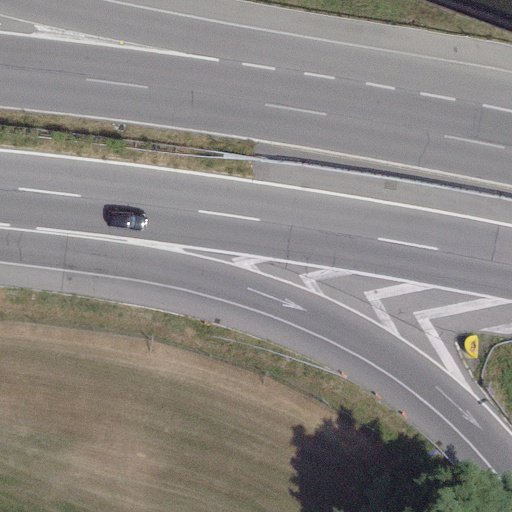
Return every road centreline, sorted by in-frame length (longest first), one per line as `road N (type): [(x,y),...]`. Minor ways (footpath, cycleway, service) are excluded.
road 1 (motorway): [(39,192),(351,339),(444,410),(511,484)]
road 2 (motorway): [(39,192),(511,268)]
road 3 (motorway): [(252,101),(0,0)]
road 4 (motorway): [(511,148),(252,101)]
road 5 (motorway): [(252,101),(0,69)]
